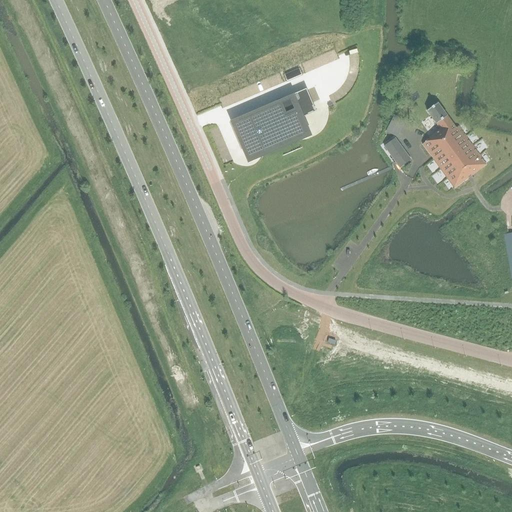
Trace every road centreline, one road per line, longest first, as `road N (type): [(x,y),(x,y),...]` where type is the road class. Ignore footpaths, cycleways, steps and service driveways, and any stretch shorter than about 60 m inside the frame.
road 1 (unclassified): [(511,361),(323,308),(258,268),(134,0)]
road 2 (primary): [(54,0),(244,440)]
road 3 (primary): [(287,429),(103,0)]
road 4 (trunk): [(511,458),(410,428),(333,437)]
